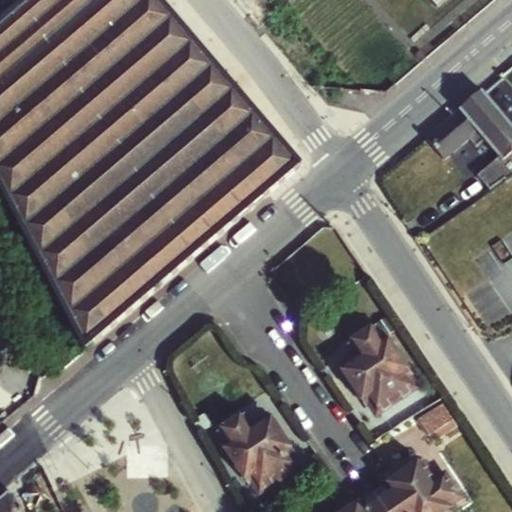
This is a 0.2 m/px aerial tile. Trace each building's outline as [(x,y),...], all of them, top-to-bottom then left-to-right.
[(35,0),(0,30),(0,181),(89,349),(302,167),(158,0),(35,0)] [(429,0),(438,11),(451,0),(429,0)] [(511,178),(511,127),(482,92),(426,140),(444,161),(470,141),(477,150),(485,144),(498,161),(477,178),(488,192),(502,181),(504,184),(511,178)] [(471,312),(465,316),(476,333),(482,329),(471,312)] [(380,339),(374,329),(348,346),(355,356),(339,367),(363,402),(367,403),(374,413),(413,387),(406,377),(407,376),(382,338),(380,339)] [(444,403),(422,417),(437,440),(459,426),(444,403)] [(284,479),(282,476),(295,468),(287,455),(289,454),(264,417),(252,424),(254,428),(253,429),(246,419),(220,436),(227,445),(225,447),(250,484),(252,483),(260,495),(284,479)] [(422,462),(386,487),(387,489),(375,497),(385,511),(441,511),(451,505),(449,501),(457,496),(442,473),(434,479),(422,462)] [(9,497),(0,504),(0,511),(23,511),(17,499),(9,497)] [(385,511),(375,497),(364,504),(363,502),(347,511),(385,511)]
